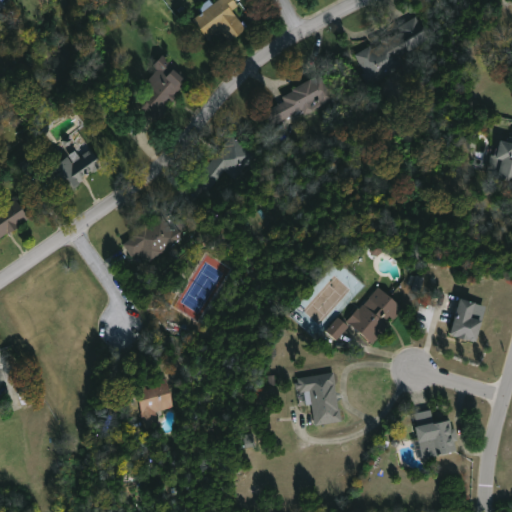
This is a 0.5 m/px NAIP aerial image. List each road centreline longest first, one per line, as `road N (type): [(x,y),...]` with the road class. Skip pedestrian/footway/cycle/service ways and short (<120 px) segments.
road 1 (residential): [(365,0),(300,35),(75,234),(0,283)]
road 2 (residential): [(511,370),(488,511)]
